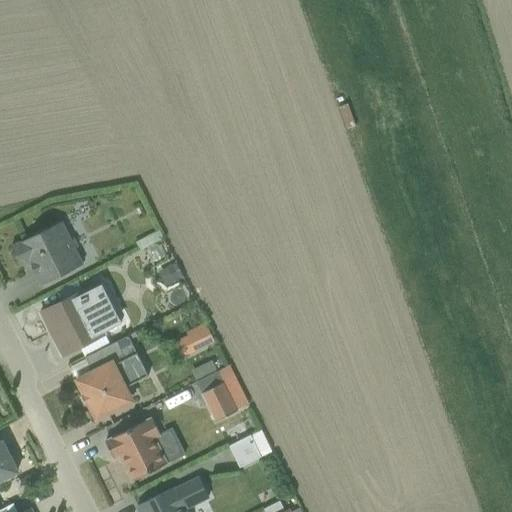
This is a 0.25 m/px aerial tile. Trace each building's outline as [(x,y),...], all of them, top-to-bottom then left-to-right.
[(346,104),(337,107),(345,130),(354,126),(346,104)] [(62,224),(10,248),(12,251),(10,256),(13,262),(17,263),(19,266),(28,262),(40,286),(82,265),(74,247),(77,246),(73,239),(70,240),(62,224)] [(165,286),(179,279),(171,264),(157,271),(165,286)] [(82,292),(39,314),(61,356),(104,334),(103,332),(120,324),(100,285),(83,293),(82,292)] [(179,359),(213,342),(204,323),(185,333),(186,336),(172,344),(179,359)] [(95,420),(133,401),(126,387),(147,376),(127,336),(84,358),(85,360),(91,372),(76,380),(83,395),(81,395),(86,406),(88,405),(95,420)] [(69,368),(76,380),(91,372),(85,360),(69,368)] [(195,382),(216,372),(211,361),(189,371),(195,382)] [(200,394),(213,422),(236,411),(236,410),(247,404),(229,366),(216,372),(195,382),(200,394)] [(151,419),(104,442),(112,459),(119,456),(132,482),(184,455),(171,428),(159,434),(151,419)] [(238,468),(271,452),(260,431),(228,447),(238,468)] [(0,481),(16,473),(1,442),(0,442),(0,481)] [(196,477),(136,506),(139,511),(186,511),(208,500),(196,477)] [(300,511),(298,508),(291,511),(289,511),(288,509),(283,511),(279,501),(262,510),(263,511),(300,511)]
